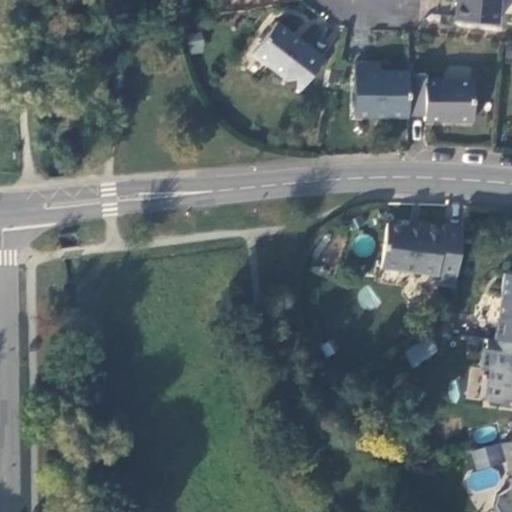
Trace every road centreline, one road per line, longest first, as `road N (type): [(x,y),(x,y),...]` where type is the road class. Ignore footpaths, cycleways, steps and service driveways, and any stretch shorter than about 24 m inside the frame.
road 1 (tertiary): [(511,184),(322,180),(0,211)]
road 2 (residential): [(0,211),(0,458)]
